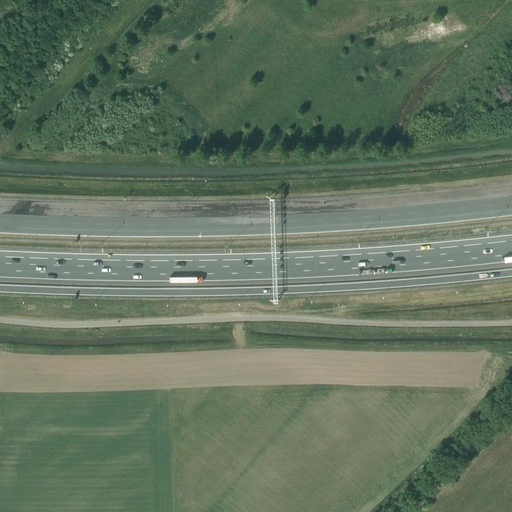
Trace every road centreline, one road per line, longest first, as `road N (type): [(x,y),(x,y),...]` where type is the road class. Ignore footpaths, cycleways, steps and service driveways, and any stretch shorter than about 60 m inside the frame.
road 1 (motorway): [(511,203),(208,224),(0,220)]
road 2 (motorway): [(0,265),(300,264),(511,247)]
road 3 (motorway): [(0,284),(316,288),(511,274)]
